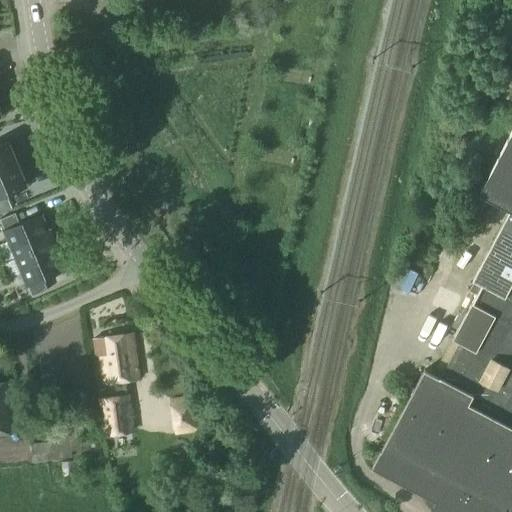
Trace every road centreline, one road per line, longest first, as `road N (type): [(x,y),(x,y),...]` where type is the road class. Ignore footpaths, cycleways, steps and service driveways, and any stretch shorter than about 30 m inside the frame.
road 1 (tertiary): [(348,511),(150,269)]
road 2 (tertiary): [(150,269),(99,206),(75,159),(56,112),(33,0)]
road 3 (unclassified): [(0,332),(150,269)]
